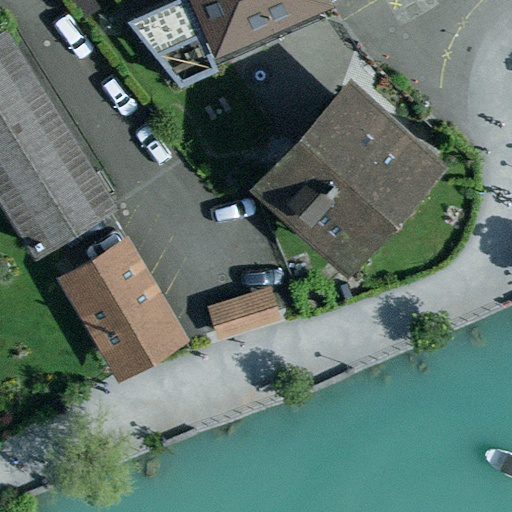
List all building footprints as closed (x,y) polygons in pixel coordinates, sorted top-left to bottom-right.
[(229,43),(257,31),(253,23),(304,0),(161,0),(127,16),(167,65),(225,35),(229,43)] [(0,185),(37,245),(111,200),(5,29),(0,32),(0,185)] [(388,227),(421,191),(429,175),(345,99),(280,173),(331,218),(329,232),(340,241),(354,240),(363,227),(373,236),(388,227)] [(83,290),(121,355),(169,328),(130,262),(83,290)] [(270,282),(207,304),(217,335),(281,314),(270,282)]
